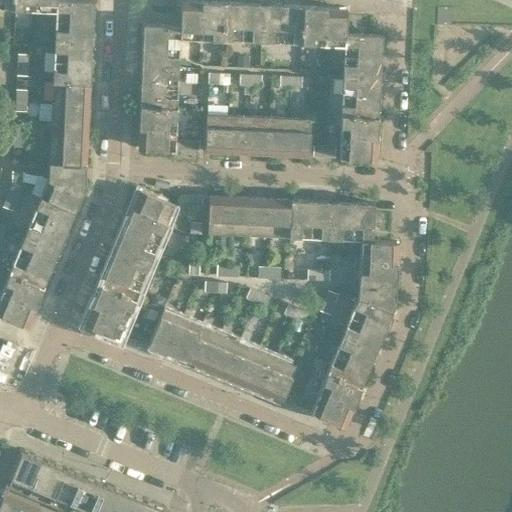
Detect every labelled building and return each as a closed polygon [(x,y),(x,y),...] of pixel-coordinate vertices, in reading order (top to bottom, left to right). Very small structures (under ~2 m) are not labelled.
[(0,0),(0,7),(14,9),(14,0),(0,0)] [(14,0),(14,9),(55,11),(56,0),(14,0)] [(89,83),(91,37),(93,0),(88,0),(56,0),(55,11),(52,81),(89,83)] [(220,39),(221,2),(185,0),(180,0),(179,25),(179,37),(220,39)] [(261,41),(263,4),(221,2),(220,39),(261,41)] [(302,43),(304,5),(263,4),(261,41),(302,43)] [(344,33),(345,14),(345,7),(304,5),(302,43),(343,45),(344,33)] [(177,67),(179,37),(179,25),(142,23),(140,65),(177,67)] [(379,76),(380,57),(381,34),(344,33),(343,45),(342,75),(379,76)] [(27,65),(27,54),(17,53),(16,64),(27,65)] [(26,76),(27,65),(16,64),(16,75),(26,76)] [(176,108),(177,67),(140,65),(138,106),(176,108)] [(218,82),(219,72),(207,72),(207,82),(218,82)] [(249,84),(249,74),(238,73),(238,84),(249,84)] [(260,85),(260,74),(249,74),(249,84),(260,85)] [(289,86),(290,75),(279,75),(278,85),(289,86)] [(300,86),(301,76),(290,75),(289,86),(300,86)] [(377,117),(378,97),(379,76),(342,75),(340,116),(377,117)] [(88,103),(89,83),(52,81),(51,102),(88,103)] [(25,101),(25,89),(15,89),(15,100),(25,101)] [(24,111),(25,101),(15,100),(14,111),(24,111)] [(87,125),(88,109),(88,103),(51,102),(51,104),(41,103),(40,120),(50,120),(50,122),(87,125)] [(174,150),(176,108),(138,106),(136,148),(174,150)] [(224,152),(226,115),(205,114),(204,151),(224,152)] [(245,153),(247,116),(226,115),(224,152),(245,153)] [(266,154),(267,117),(247,116),(245,153),(266,154)] [(375,159),(376,139),(377,117),(340,116),(338,157),(375,159)] [(287,155),(289,117),(267,117),(266,154),(287,155)] [(308,156),(309,118),(289,117),(287,155),(308,156)] [(86,145),(87,125),(50,122),(49,143),(86,145)] [(23,136),(24,125),(13,124),(13,135),(23,136)] [(23,146),(23,136),(13,135),(12,146),(23,146)] [(187,150),(187,140),(176,139),(176,150),(187,150)] [(198,151),(198,140),(187,140),(187,150),(198,151)] [(85,166),(86,149),(86,145),(49,143),(48,164),(85,166)] [(323,156),(324,146),(312,146),(312,156),(323,156)] [(334,157),(334,147),(324,146),(323,156),(334,157)] [(84,186),(85,174),(85,170),(85,166),(48,164),(48,168),(47,172),(47,178),(81,193),(84,186)] [(22,181),(22,171),(11,171),(11,181),(22,181)] [(73,212),(81,194),(81,193),(47,178),(39,198),(73,212)] [(15,201),(20,190),(10,186),(6,196),(15,201)] [(165,223),(173,204),(139,190),(131,209),(165,223)] [(191,205),(191,194),(180,194),(180,204),(191,205)] [(201,205),(202,195),(191,194),(191,205),(201,205)] [(227,233),(229,196),(208,195),(206,232),(227,233)] [(11,210),(15,201),(6,196),(2,206),(11,210)] [(247,234),(249,197),(229,196),(227,233),(247,234)] [(268,235),(270,198),(249,197),(247,234),(268,235)] [(57,251),(73,212),(39,198),(23,236),(57,251)] [(290,236),(291,199),(270,198),(268,235),(290,236)] [(330,238),(332,201),(291,199),(290,236),(330,238)] [(371,240),(373,212),(373,203),(332,201),(330,238),(359,239),(371,240)] [(149,261),(165,223),(131,209),(115,247),(149,261)] [(200,233),(201,222),(190,221),(190,233),(200,233)] [(41,289),(56,254),(57,251),(23,236),(7,274),(41,289)] [(395,284),(396,261),(397,241),(371,240),(359,239),(357,283),(395,284)] [(133,300),(149,261),(115,247),(99,286),(133,300)] [(319,259),(318,268),(327,269),(327,260),(319,259)] [(198,274),(199,263),(189,263),(188,274),(198,274)] [(226,275),(226,265),(215,265),(215,275),(226,275)] [(237,276),(237,266),(226,265),(226,275),(237,276)] [(267,277),(267,267),(256,267),(256,277),(267,277)] [(278,278),(278,267),(267,267),(267,277),(278,278)] [(317,280),(317,269),(306,269),(306,279),(317,280)] [(328,280),(328,270),(317,269),(317,280),(328,280)] [(0,315),(26,326),(37,298),(41,289),(7,274),(0,290),(0,315)] [(214,291),(215,281),(204,280),(204,291),(214,291)] [(225,292),(226,281),(215,281),(214,291),(225,292)] [(394,304),(394,292),(395,284),(357,283),(357,296),(356,297),(391,311),(394,304)] [(118,338),(133,300),(99,286),(83,323),(118,338)] [(255,301),(260,291),(249,287),(245,296),(255,301)] [(332,304),(336,293),(327,289),(322,300),(332,304)] [(265,305),(269,295),(260,291),(255,301),(265,305)] [(375,349),(391,311),(356,297),(341,335),(375,349)] [(328,314),(332,304),(322,300),(318,310),(328,314)] [(292,316),(297,307),(286,302),(282,312),(292,316)] [(303,321),(307,311),(297,307),(292,316),(303,321)] [(167,352),(182,317),(162,309),(148,344),(167,352)] [(186,360),(201,325),(182,317),(167,352),(186,360)] [(205,368),(220,333),(201,325),(186,360),(205,368)] [(224,375),(239,341),(220,333),(205,368),(224,375)] [(359,387),(373,353),(375,349),(341,335),(325,373),(359,387)] [(243,383),(258,349),(239,341),(224,375),(243,383)] [(263,391),(277,357),(258,349),(243,383),(263,391)] [(281,399),(296,365),(277,357),(263,391),(281,399)] [(343,425),(355,398),(359,387),(325,373),(309,411),(343,425)] [(25,495),(40,458),(19,449),(4,487),(25,495)] [(46,504),(61,467),(40,458),(25,495),(46,504)] [(65,511),(67,511),(82,475),(61,467),(46,504),(65,511)] [(91,511),(103,484),(82,475),(67,511),(91,511)] [(116,511),(124,493),(103,484),(91,511),(116,511)] [(141,511),(145,501),(124,493),(116,511),(141,511)] [(0,511),(38,511),(40,510),(0,494),(0,495),(0,511)] [(165,511),(167,510),(145,501),(141,511),(165,511)]
